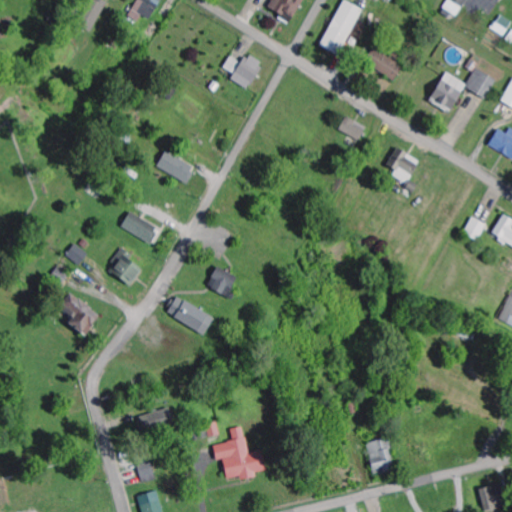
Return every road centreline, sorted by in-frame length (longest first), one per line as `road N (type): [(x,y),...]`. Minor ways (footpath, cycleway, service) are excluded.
road 1 (residential): [(120,511),(96,404),(98,372),(171,267),(322,0)]
road 2 (residential): [(511,190),(205,0)]
road 3 (residential): [(314,511),(511,461)]
